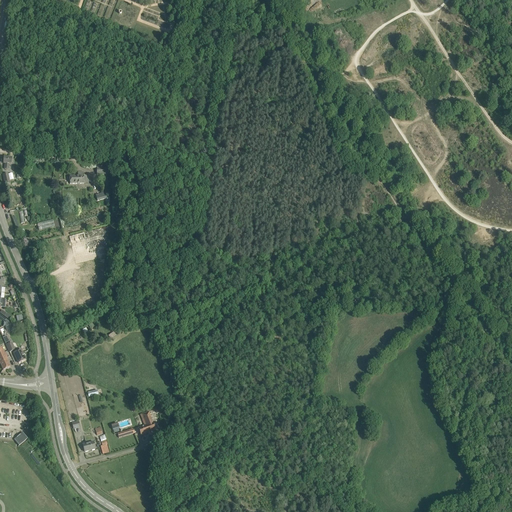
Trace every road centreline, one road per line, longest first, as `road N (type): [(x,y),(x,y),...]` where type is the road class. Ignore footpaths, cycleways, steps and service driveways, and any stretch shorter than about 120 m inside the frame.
road 1 (tertiary): [(51,378),(38,309),(0,211)]
road 2 (unclassified): [(146,155),(0,150)]
